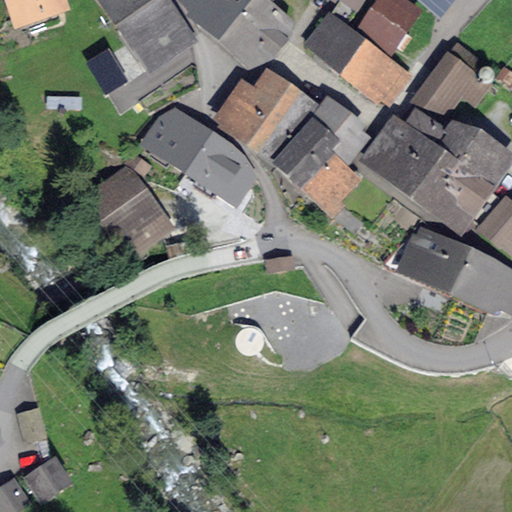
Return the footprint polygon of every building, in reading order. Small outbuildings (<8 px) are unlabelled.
[(56,0),(11,0),(21,24),(60,10),(56,0)] [(105,0),(123,26),(160,0),(105,0)] [(150,72),(191,44),(161,0),(160,0),(123,26),(153,69),(150,71),(150,72)] [(185,0),(184,2),(191,14),(222,41),(254,0),(185,0)] [(254,31),(251,28),(267,8),(273,0),(254,0),(222,41),(237,53),(254,31)] [(360,0),(342,0),(332,17),(346,27),(356,13),(353,11),(360,0)] [(377,0),(381,3),(359,36),(387,55),(417,12),(399,0),(377,0)] [(418,0),(440,19),(454,0),(418,0)] [(283,43),(280,40),(290,28),(267,8),(251,28),(254,31),(237,53),(251,65),(256,58),(262,63),(269,54),(272,57),(283,43)] [(331,21),(310,47),(344,72),(363,46),(331,21)] [(363,46),(344,72),(363,87),(383,61),(363,46)] [(447,59),(418,98),(438,113),(441,110),(448,115),(463,96),(475,105),(492,83),(494,78),(491,72),(485,71),(484,67),(459,47),(449,60),(447,59)] [(90,67),(106,93),(123,82),(108,57),(90,67)] [(383,61),(363,87),(380,100),(400,74),(383,61)] [(496,81),(511,91),(511,75),(504,69),(496,81)] [(380,100),(389,107),(409,81),(400,74),(380,100)] [(220,115),(226,127),(246,141),(282,90),(266,79),(255,95),(241,86),(220,115)] [(282,90),(246,141),(261,151),(297,100),(282,89),(282,90)] [(297,100),(261,151),(276,162),(313,112),(297,100)] [(334,163),(325,154),(331,146),(314,132),(331,111),(324,106),(303,136),(304,137),(281,165),(284,167),(309,191),(334,163)] [(331,146),(341,154),(358,134),(331,111),(314,132),(331,146)] [(168,112),(147,142),(189,171),(210,139),(195,130),(199,124),(191,119),(188,125),(168,112)] [(435,154),(447,138),(446,137),(424,123),(418,121),(409,135),(426,147),(399,184),(398,184),(415,196),(443,159),(435,154)] [(377,151),(369,162),(399,184),(426,147),(409,135),(392,122),(374,147),(377,151)] [(459,170),(457,168),(474,145),(453,130),(451,131),(446,137),(447,138),(435,154),(443,159),(415,196),(432,208),(459,170)] [(358,134),(341,154),(350,161),(367,141),(358,134)] [(224,201),(231,208),(255,176),(246,164),(212,136),(210,139),(189,171),(227,197),(224,201)] [(460,229),(468,218),(487,191),(509,162),(477,140),(474,145),(457,168),(459,170),(432,208),(460,229)] [(334,163),(342,171),(350,161),(341,154),(331,146),(325,154),(334,163)] [(133,157),(127,165),(142,176),(148,167),(133,157)] [(338,206),(357,184),(342,171),(334,163),(309,191),(326,206),(323,210),(353,236),(362,226),(338,206)] [(107,229),(117,243),(157,217),(127,174),(88,203),(99,217),(95,222),(96,228),(101,231),(107,229)] [(501,246),(511,233),(511,212),(487,191),(468,218),(482,230),(501,246)] [(417,272),(415,275),(455,293),(472,256),(424,231),(422,235),(413,231),(389,260),(417,272)] [(511,255),(511,233),(501,246),(511,255)] [(136,237),(117,248),(128,267),(146,256),(136,237)] [(511,276),(472,256),(455,293),(494,311),(496,307),(511,313),(511,276)] [(270,274),(292,271),(290,260),(268,263),(270,274)] [(21,419),(26,442),(42,438),(37,415),(21,419)] [(42,502),(68,486),(54,465),(28,481),(42,502)] [(0,511),(18,511),(28,506),(13,484),(0,492),(0,511)]
